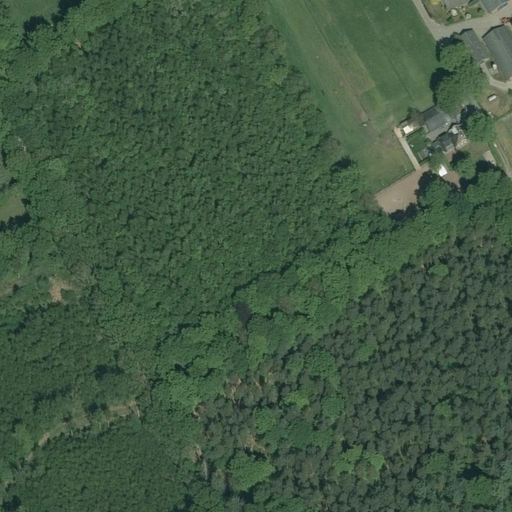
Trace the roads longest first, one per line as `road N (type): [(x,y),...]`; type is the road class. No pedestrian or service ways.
road 1 (track): [(0,102),(142,382),(176,434),(266,511)]
road 2 (unclassified): [(508,172),(416,0)]
